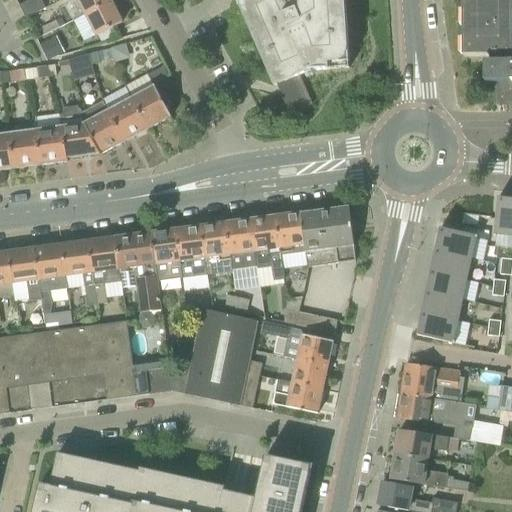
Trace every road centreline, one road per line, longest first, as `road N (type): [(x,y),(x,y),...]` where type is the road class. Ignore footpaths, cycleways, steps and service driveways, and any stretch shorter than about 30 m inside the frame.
road 1 (residential): [(352,449),(187,414),(26,433)]
road 2 (residential): [(57,210),(249,194)]
road 3 (residential): [(239,167),(151,0)]
road 4 (residential): [(239,167),(57,210)]
road 5 (unclassified): [(374,347),(409,185)]
road 6 (residential): [(249,194),(392,176)]
road 7 (residential): [(382,152),(239,167)]
road 8 (residential): [(511,366),(374,347)]
road 9 (unclassified): [(419,122),(411,0)]
